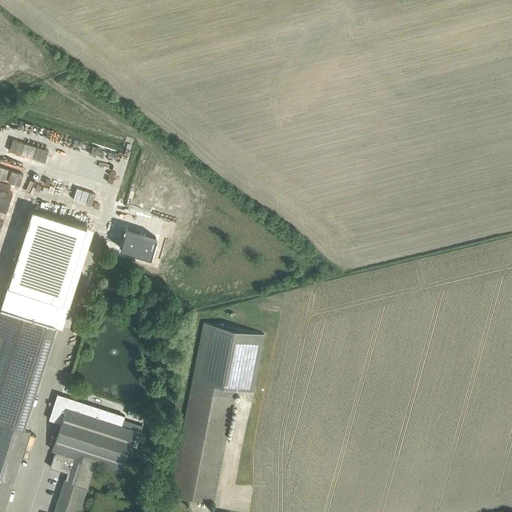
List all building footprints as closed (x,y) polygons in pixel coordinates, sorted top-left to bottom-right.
[(0,228),(1,229),(14,185),(97,208),(101,194),(0,165),(0,228)] [(62,302),(87,225),(32,208),(7,285),(62,302)] [(142,306),(147,303),(130,296),(132,303),(130,305),(128,308),(129,312),(132,315),(134,316),(137,315),(139,314),(140,312),(142,309),(142,306)] [(38,380),(57,326),(1,308),(0,311),(0,511),(2,511),(28,432),(29,432),(29,431),(22,429),(12,426),(28,376),(38,380)] [(254,391),(265,334),(203,322),(192,379),(170,492),(214,501),(236,388),(254,391)] [(56,450),(50,466),(70,472),(67,480),(65,479),(54,511),(74,511),(77,506),(81,508),(96,463),(121,472),(135,429),(75,410),(66,407),(52,449),(56,450)]
